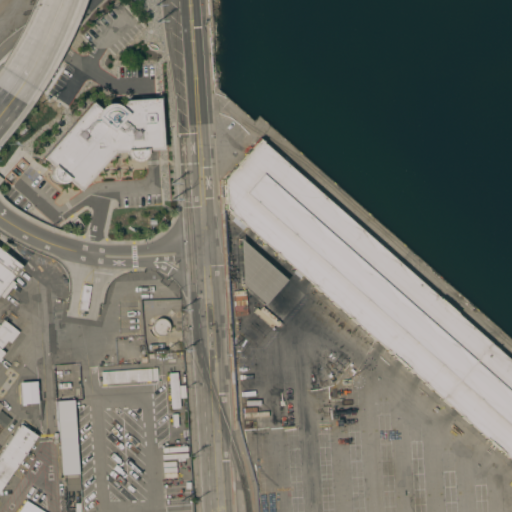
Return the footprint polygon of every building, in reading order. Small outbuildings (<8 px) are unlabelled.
[(165,149),(151,150),(150,154),(147,158),(143,160),(138,160),(134,158),(130,154),(129,150),(117,151),(82,191),(71,181),(70,181),(66,184),(61,184),(57,182),(54,179),(52,174),(53,169),(55,167),(45,158),(95,101),(103,108),(105,105),(111,102),(117,102),(123,105),(129,98),(163,97),(165,149)] [(511,459),(226,209),(226,181),(261,140),(511,361),(511,459)] [(285,280),(263,304),(241,284),(238,239),(285,280)] [(0,250),(20,266),(9,279),(14,283),(2,297),(0,295),(0,250)] [(86,301),(79,300),(81,285),(88,286),(86,301)] [(271,328),(256,347),(243,337),(244,337),(241,335),(242,334),(241,333),(248,325),(245,322),(246,321),(245,321),(256,308),(274,324),(271,328)] [(167,332),(166,333),(165,334),(163,335),(162,335),(160,336),(159,336),(157,335),(156,335),(154,334),(153,333),(152,332),(152,330),(151,329),(151,327),(151,326),(151,324),(152,323),(153,321),(154,320),(155,319),(156,319),(158,318),(159,318),(161,318),(162,318),(164,319),(165,320),(166,321),(167,322),(168,323),(168,325),(169,326),(169,328),(168,329),(168,331),(167,332)] [(0,323),(3,320),(18,332),(10,343),(6,340),(0,347),(0,349),(3,352),(2,354),(0,356),(0,323)] [(156,382),(156,369),(100,370),(101,384),(156,382)] [(177,385),(184,385),(185,397),(178,398),(179,408),(170,409),(167,373),(176,372),(177,385)] [(37,403),(21,404),(19,382),(36,381),(37,403)] [(67,491),(65,474),(60,474),(55,401),(73,399),(78,473),(77,473),(77,477),(79,477),(79,490),(67,491)] [(0,410),(10,419),(3,428),(0,425),(0,410)] [(0,452),(19,424),(24,427),(26,424),(30,427),(27,430),(36,436),(0,488),(0,452)] [(17,511),(25,500),(27,501),(29,498),(33,501),(31,504),(33,505),(34,504),(37,506),(36,507),(43,511),(17,511)]
